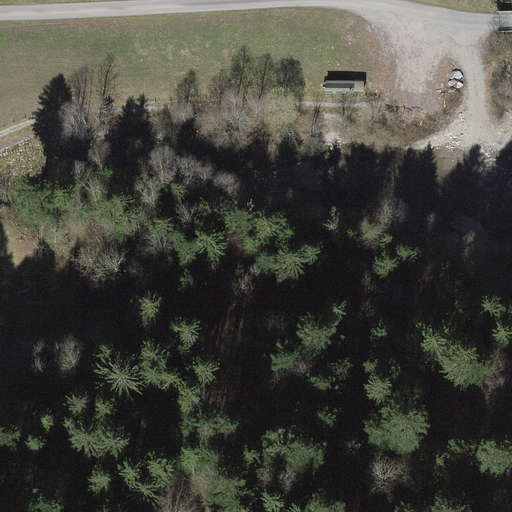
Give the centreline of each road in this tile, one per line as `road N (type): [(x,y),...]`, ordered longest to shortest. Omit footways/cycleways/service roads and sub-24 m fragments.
road 1 (track): [(511,465),(387,422),(300,436),(0,402)]
road 2 (residential): [(332,0),(0,13)]
road 3 (residential): [(511,26),(336,0)]
